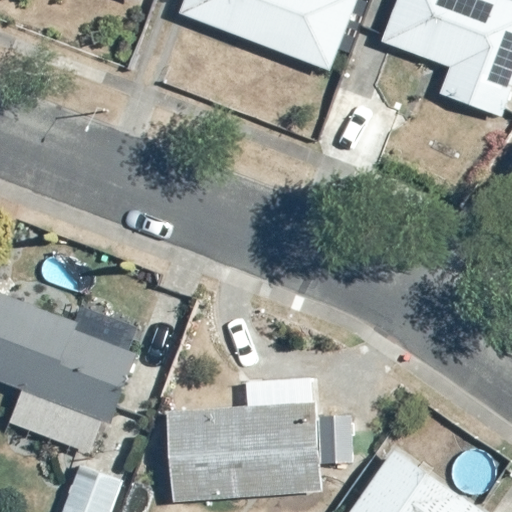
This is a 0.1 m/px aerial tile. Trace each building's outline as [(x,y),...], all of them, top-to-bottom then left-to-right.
[(358,0),(188,0),(184,12),(333,68),(358,0)] [(511,90),(511,0),(400,0),(386,41),(454,65),(444,92),(504,113),(511,90)] [(76,316),(0,288),(0,379),(21,387),(9,420),(96,452),(109,418),(117,420),(152,324),(83,299),(76,316)] [(357,459),(353,399),(173,411),(179,501),(326,492),(324,461),(357,459)] [(492,511),(398,443),(347,511),(492,511)] [(111,511),(125,478),(82,461),(60,511),(111,511)]
